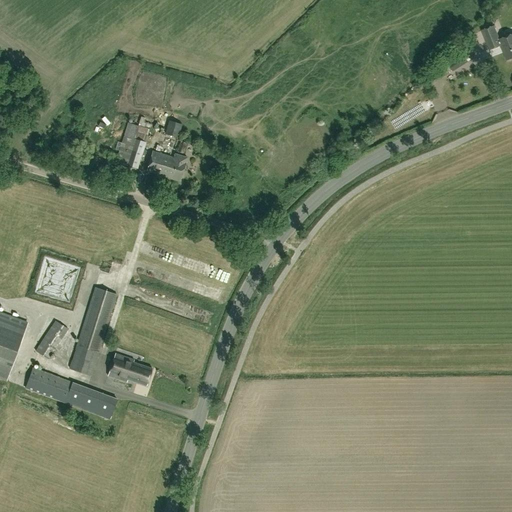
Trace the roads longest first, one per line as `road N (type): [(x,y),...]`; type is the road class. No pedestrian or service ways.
road 1 (tertiary): [(170,511),(231,318),(276,241)]
road 2 (unclassified): [(276,241),(0,162)]
road 3 (tertiary): [(276,241),(314,197),(350,173),(511,105)]
